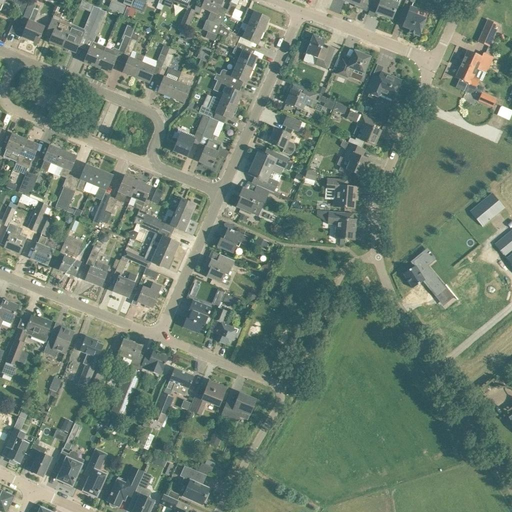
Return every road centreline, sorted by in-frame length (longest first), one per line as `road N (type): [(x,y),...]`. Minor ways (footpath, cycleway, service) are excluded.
road 1 (tertiary): [(511,490),(408,328),(378,256),(379,201),(433,61)]
road 2 (residential): [(217,511),(280,392),(159,335)]
road 3 (residential): [(148,164),(11,109),(2,91),(14,56)]
road 4 (residential): [(148,164),(159,129),(152,113),(14,56)]
road 5 (residential): [(221,193),(301,10)]
road 6 (residential): [(159,335),(0,271)]
road 7 (residential): [(159,335),(221,193)]
road 8 (tertiary): [(433,61),(301,10)]
